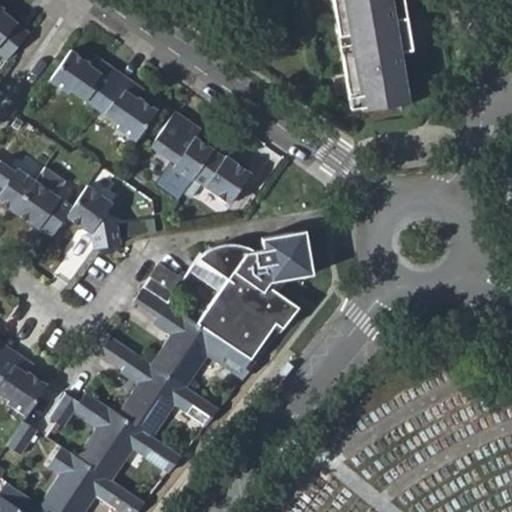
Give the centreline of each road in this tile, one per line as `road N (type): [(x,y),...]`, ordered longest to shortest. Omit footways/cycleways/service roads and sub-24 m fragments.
road 1 (tertiary): [(106,0),(383,204)]
road 2 (tertiary): [(209,511),(393,293)]
